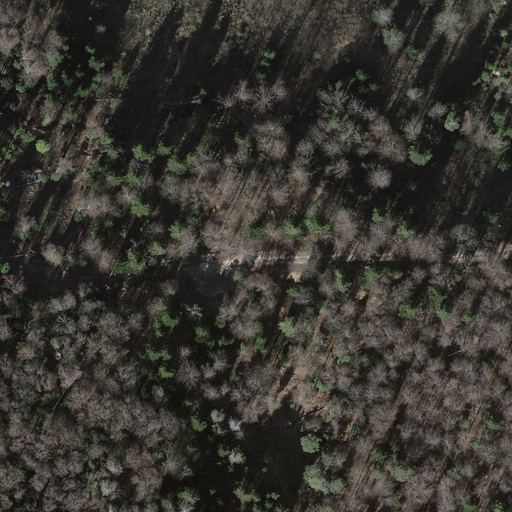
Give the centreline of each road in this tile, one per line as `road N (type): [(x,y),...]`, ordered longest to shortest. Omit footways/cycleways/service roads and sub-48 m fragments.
road 1 (track): [(511,255),(191,267)]
road 2 (track): [(268,259),(511,357)]
road 3 (track): [(0,276),(191,267)]
